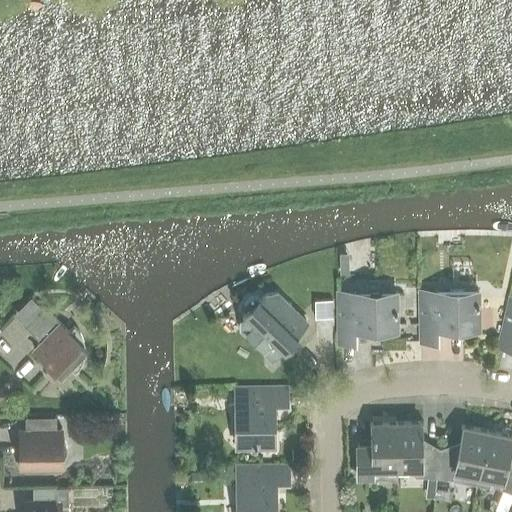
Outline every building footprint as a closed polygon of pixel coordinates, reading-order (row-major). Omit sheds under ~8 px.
[(347,263),(339,263),(339,274),(348,274),(347,263)] [(477,329),(479,329),(478,290),(420,291),(421,343),(438,343),(437,324),(477,323),(477,329)] [(338,292),(339,344),(356,344),(356,330),(397,330),(396,291),(395,291),(395,297),(355,298),(355,292),(338,292)] [(242,330),(272,359),(286,344),(288,346),(294,340),(292,338),(306,323),(277,294),(265,294),(259,300),(256,297),(251,297),(244,305),(244,309),(247,312),(242,318),(242,330)] [(511,297),(510,297),(498,348),(511,350),(511,297)] [(333,300),(315,300),(315,318),(333,318),(333,300)] [(41,305),(22,325),(41,342),(34,350),(60,375),(70,366),(75,371),(75,370),(78,368),(79,366),(80,364),(81,362),(82,359),(83,356),(84,353),(84,351),(86,349),(84,346),(83,343),(83,340),(81,338),(80,335),(78,331),(76,329),(75,328),(74,327),(69,332),(41,305)] [(287,387),(235,388),(236,405),(241,405),(242,445),(236,445),(236,446),(275,445),(274,404),(287,404),(287,387)] [(56,429),(56,417),(25,417),(25,429),(19,429),(20,470),(62,470),(62,460),(63,459),(64,457),(65,455),(66,454),(66,453),(67,450),(67,449),(66,447),(66,445),(66,444),(65,442),(64,440),(62,438),(62,429),(56,429)] [(421,449),(421,445),(421,424),(423,424),(423,422),(396,423),(397,468),(409,468),(409,471),(415,477),(421,477),(437,478),(440,449),(421,449)] [(357,478),(373,478),(384,478),(397,482),(397,468),(396,423),(369,423),(369,425),(372,425),(372,450),(357,450),(357,478)] [(453,480),(477,485),(487,431),(461,426),(460,427),(463,428),(458,452),(440,449),(437,478),(453,480)] [(511,494),(511,463),(506,462),(511,438),(511,437),(511,435),(487,431),(477,485),(490,488),(491,480),(497,488),(500,489),(511,494)] [(275,511),(275,483),(289,482),(288,465),(236,466),(237,483),(242,483),(242,511),(275,511)] [(68,511),(68,487),(57,488),(57,501),(24,501),(24,511),(68,511)]
